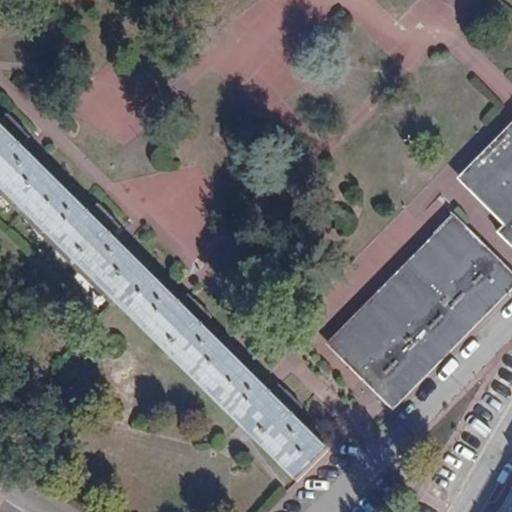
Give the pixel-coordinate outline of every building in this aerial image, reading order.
[(511,122),(458,178),(504,225),(510,219),(475,182),(511,144),(511,122)] [(0,183),(299,480),(328,450),(0,124),(0,183)] [(511,144),(475,182),(510,219),(504,225),(498,231),(511,244),(511,144)] [(454,215),(326,342),(337,353),(463,225),(454,215)] [(389,404),(511,279),(511,273),(463,225),(337,353),(389,404)] [(393,408),(511,289),(511,279),(389,404),(393,408)]
